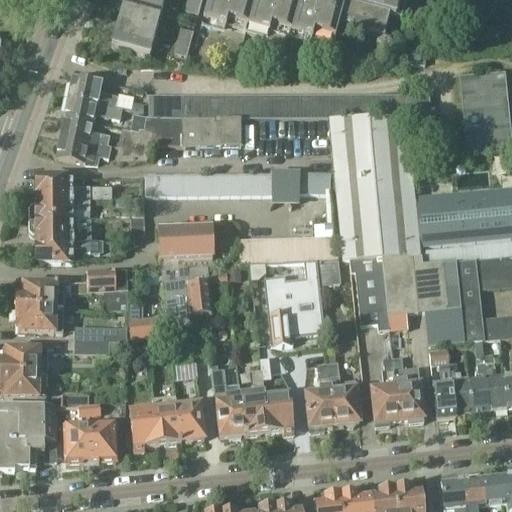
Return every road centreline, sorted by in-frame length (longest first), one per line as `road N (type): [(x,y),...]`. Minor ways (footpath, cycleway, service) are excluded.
road 1 (residential): [(511,450),(0,505)]
road 2 (unknown): [(438,63),(204,70),(54,63)]
road 3 (tertiary): [(67,0),(15,141)]
